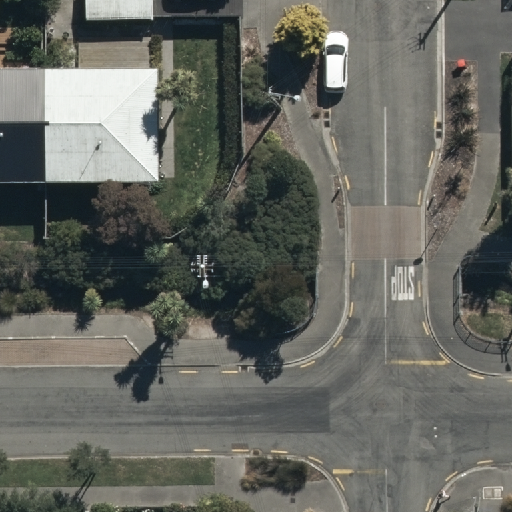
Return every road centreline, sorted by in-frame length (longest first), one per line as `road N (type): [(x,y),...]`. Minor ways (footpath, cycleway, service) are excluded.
road 1 (residential): [(386,0),(392,422)]
road 2 (residential): [(0,421),(392,422)]
road 3 (residential): [(392,422),(511,421)]
